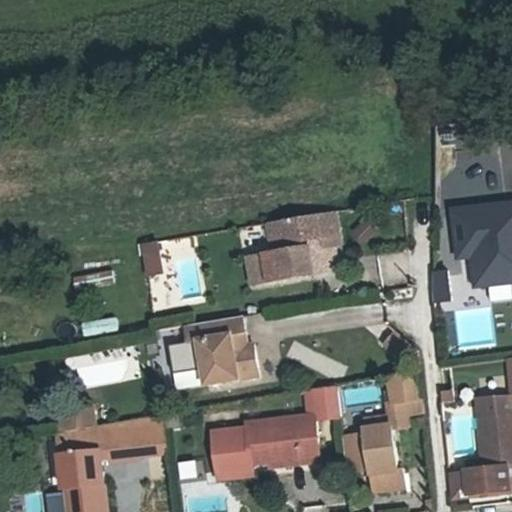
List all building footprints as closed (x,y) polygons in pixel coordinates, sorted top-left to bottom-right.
[(511,208),(460,214),(465,261),(479,260),(482,290),(511,286),(511,208)] [(332,214),(274,224),(280,256),(270,258),(250,262),(255,290),(316,278),(312,261),(304,262),(302,244),(318,240),(321,250),(325,249),(338,247),(332,214)] [(264,226),(270,258),(280,256),(274,224),(264,226)] [(329,271),(325,249),(321,250),(318,240),(302,244),(304,262),(312,261),(316,278),(326,276),(329,271)] [(144,245),(147,279),(170,277),(166,243),(144,245)] [(455,279),(439,280),(439,293),(456,291),(455,279)] [(216,340),(223,339),(220,322),(164,331),(167,347),(175,346),(179,367),(183,390),(236,379),(231,350),(225,350),(218,352),(216,340)] [(225,350),(223,339),(216,340),(218,352),(225,350)] [(175,346),(167,347),(156,349),(160,371),(179,367),(175,346)] [(122,350),(77,371),(87,393),(132,373),(122,350)] [(389,364),(393,389),(423,383),(420,357),(389,364)] [(311,380),(314,403),(339,399),(336,375),(311,380)] [(308,404),(314,403),(311,380),(304,381),(308,404)] [(511,479),(511,401),(487,405),(494,466),(482,467),(483,477),(469,479),(470,503),(511,498),(511,485),(511,480),(511,479)] [(73,428),(92,424),(87,402),(68,405),(73,428)] [(314,403),(308,404),(246,414),(246,419),(212,425),(218,465),(254,460),(253,453),(273,450),(305,445),(302,425),(317,422),(314,403)] [(487,405),(475,406),(482,467),(494,466),(487,405)] [(162,410),(137,415),(144,453),(166,448),(162,410)] [(59,431),(67,497),(68,511),(108,511),(102,461),(144,453),(137,415),(92,424),(73,428),(59,431)] [(357,472),(372,469),(375,492),(405,489),(403,467),(397,467),(393,426),(381,427),(381,417),(365,418),(370,454),(355,456),(357,472)] [(321,449),(317,422),(302,425),(305,445),(273,450),(274,456),(321,449)] [(254,460),(218,465),(219,472),(255,466),(254,460)] [(185,484),(205,480),(201,461),(181,465),(185,484)] [(68,511),(67,497),(60,497),(61,511),(68,511)]
